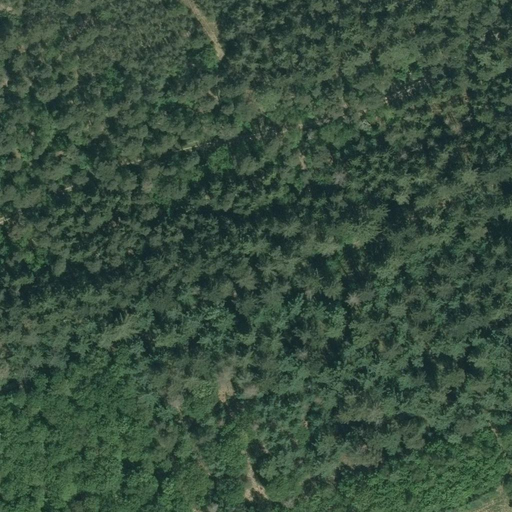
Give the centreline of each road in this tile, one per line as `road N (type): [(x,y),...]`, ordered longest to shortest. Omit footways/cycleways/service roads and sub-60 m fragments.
road 1 (track): [(0,373),(511,161)]
road 2 (track): [(0,221),(397,87),(511,19)]
road 3 (unknown): [(0,129),(124,0)]
